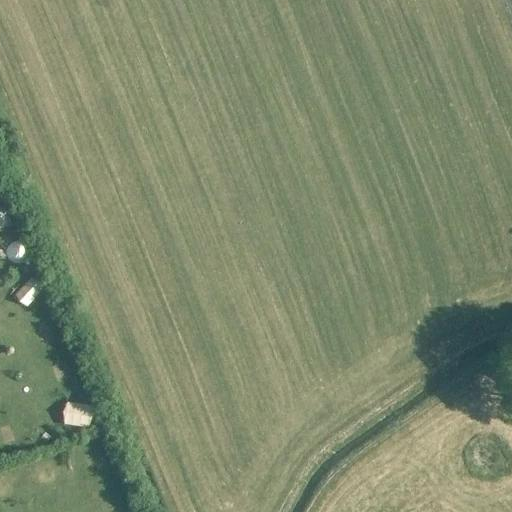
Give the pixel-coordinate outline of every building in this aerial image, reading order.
[(0,186),(0,207),(10,200),(0,186)] [(23,223),(4,232),(10,246),(29,237),(23,223)] [(8,289),(15,308),(42,299),(35,280),(8,289)] [(50,318),(31,325),(40,346),(58,339),(50,318)] [(47,363),(57,383),(73,375),(63,355),(47,363)] [(62,399),(71,420),(88,414),(80,392),(62,399)] [(0,425),(0,444),(11,440),(5,424),(0,425)] [(86,443),(73,459),(93,474),(106,458),(86,443)] [(31,494),(52,485),(44,467),(23,476),(31,494)] [(114,489),(96,497),(102,511),(121,511),(124,511),(114,489)]
